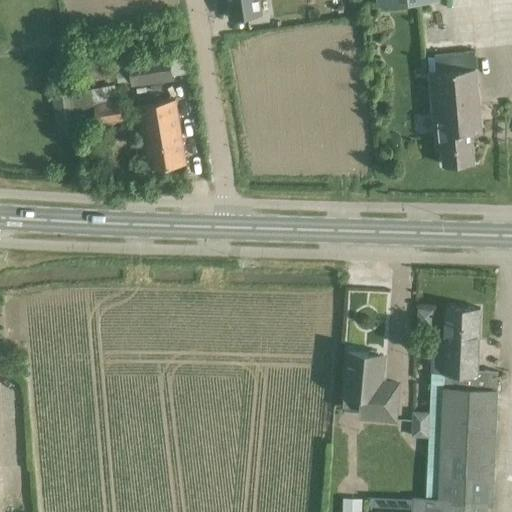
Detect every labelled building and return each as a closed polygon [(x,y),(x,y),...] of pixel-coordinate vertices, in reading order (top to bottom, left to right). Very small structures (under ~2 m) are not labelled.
[(251,0),(220,0),(223,21),(253,18),(251,0)] [(429,57),(430,72),(436,147),(442,146),(444,165),(474,162),(472,131),(482,130),(477,68),(475,50),(434,54),(434,57),(429,57)] [(169,55),(130,60),(128,61),(128,56),(111,58),(114,82),(132,80),(133,85),(172,80),(169,55)] [(109,58),(100,59),(102,76),(112,75),(109,58)] [(85,78),(102,76),(100,59),(83,61),(85,78)] [(117,101),(115,85),(91,89),(91,91),(53,96),(58,136),(80,133),(79,129),(124,123),(121,100),(117,101)] [(138,105),(145,147),(148,147),(151,169),(186,163),(175,99),(138,105)] [(477,375),(478,370),(480,307),(447,306),(445,333),(433,333),(431,373),(477,375)] [(344,367),(343,373),(347,378),(344,405),(361,407),(361,416),(395,419),(398,383),(384,381),(384,374),(382,370),(383,355),(349,351),(348,363),(344,367)] [(477,375),(431,373),(426,497),(412,497),(411,511),(492,511),(499,371),(478,370),(477,375)] [(342,498),(342,511),(361,511),(362,498),(342,498)]
